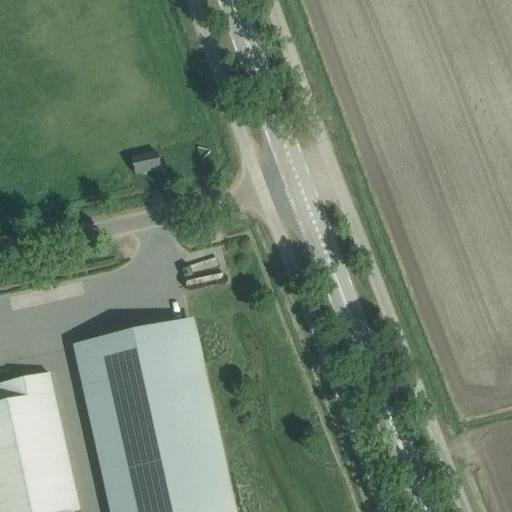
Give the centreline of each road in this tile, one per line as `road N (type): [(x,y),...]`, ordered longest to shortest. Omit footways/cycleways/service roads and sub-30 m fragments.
road 1 (unclassified): [(465,511),(334,175)]
road 2 (primary): [(426,511),(299,185)]
road 3 (unclassified): [(386,511),(263,194)]
road 4 (unclassified): [(0,252),(263,194)]
road 5 (unclassified): [(263,194),(194,0)]
road 6 (primary): [(299,185),(231,0)]
road 7 (unclassified): [(334,175),(270,0)]
